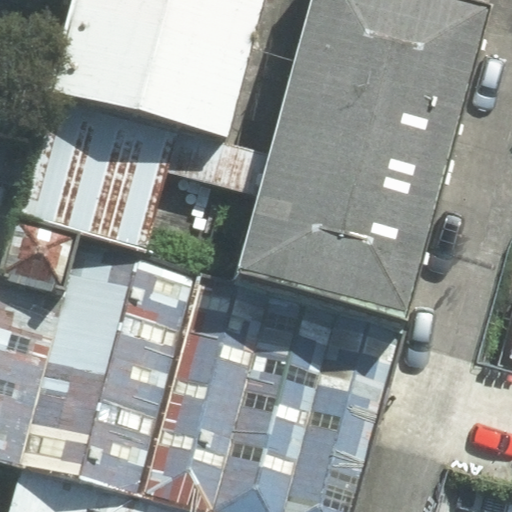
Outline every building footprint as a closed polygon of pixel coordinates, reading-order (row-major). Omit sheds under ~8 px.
[(74,0),(44,109),(169,144),(212,155),(254,0),(74,0)] [(309,0),(230,289),(394,334),(482,15),(426,0),(309,0)] [(44,109),(11,229),(136,263),(169,144),(44,109)] [(0,295),(55,310),(73,246),(11,229),(0,267),(0,295)] [(133,511),(345,511),(394,334),(230,289),(136,263),(73,246),(55,310),(9,478),(133,511)] [(0,475),(9,478),(55,310),(0,295),(0,475)] [(122,511),(10,481),(1,511),(122,511)]
